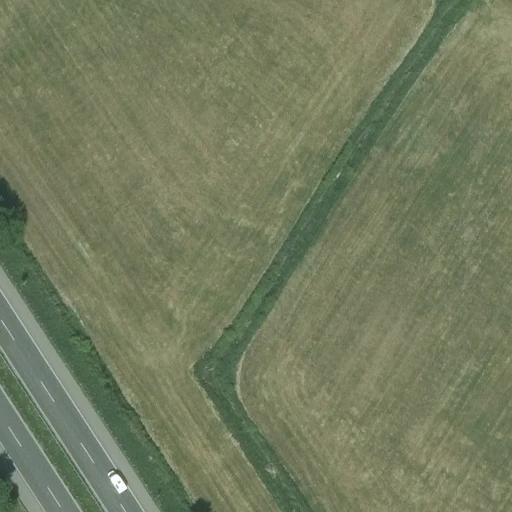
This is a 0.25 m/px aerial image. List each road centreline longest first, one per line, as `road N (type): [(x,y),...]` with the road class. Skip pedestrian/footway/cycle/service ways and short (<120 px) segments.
road 1 (motorway): [(125,511),(0,318)]
road 2 (motorway): [(0,410),(65,511)]
